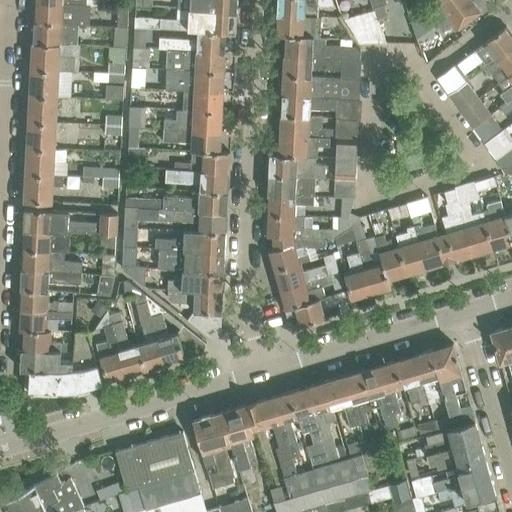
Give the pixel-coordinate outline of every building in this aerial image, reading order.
[(83,3),(63,2),(35,0),(34,21),(76,23),(87,24),(88,3),(83,3)] [(176,0),(176,8),(209,10),(237,11),(237,0),(176,0)] [(331,0),(277,0),(277,13),(316,15),(317,5),(321,5),(333,6),(331,0)] [(370,0),(373,7),(374,7),(378,18),(387,15),(383,4),(387,3),(385,0),(370,0)] [(418,0),(407,8),(415,19),(429,8),(422,0),(418,0)] [(415,19),(411,22),(417,38),(436,24),(442,32),(451,24),(456,30),(459,27),(480,11),(471,0),(439,0),(438,1),(429,8),(415,19)] [(126,26),(128,5),(118,5),(116,25),(126,26)] [(237,11),(209,10),(176,8),(176,17),(134,15),(133,27),(135,27),(147,27),(198,29),(226,31),(226,32),(236,32),(237,11)] [(344,17),(359,42),(372,42),(386,41),(374,9),(344,17)] [(276,34),(286,35),(286,34),(313,36),(313,37),(320,37),(321,16),(316,15),(277,13),(276,34)] [(75,44),(76,23),(34,21),(33,41),(60,43),(75,44)] [(126,26),(116,25),(114,25),(113,44),(125,45),(126,26)] [(511,47),(511,33),(506,26),(475,49),(483,59),(478,63),(483,69),(484,69),(511,47)] [(146,46),(147,27),(135,27),(133,46),(150,47),(146,46)] [(158,48),(166,48),(225,52),(226,32),(226,31),(198,29),(197,37),(159,35),(158,48)] [(286,34),(286,35),(285,55),(323,57),(360,59),(360,49),(356,45),(353,45),(324,43),(324,37),(320,37),(313,37),(313,36),(286,34)] [(32,67),(59,68),(73,69),(74,57),(59,57),(60,43),(33,41),(32,67)] [(132,66),(145,67),(149,67),(150,47),(133,46),(132,66)] [(500,82),(509,76),(511,73),(511,47),(484,69),(490,76),(493,73),(500,82)] [(224,72),(225,52),(166,48),(165,68),(185,69),(224,72)] [(360,59),(323,57),(285,55),(284,74),(311,75),(311,68),(340,69),(340,77),(360,78),(361,59),(360,59)] [(108,71),(124,72),(124,62),(108,61),(108,71)] [(457,62),(437,77),(450,95),(470,80),(457,62)] [(145,84),(145,67),(132,66),(131,85),(142,86),(142,84),(145,84)] [(57,95),(59,68),(32,67),(31,94),(57,95)] [(223,91),(224,72),(185,69),(184,89),(223,91)] [(123,81),(124,72),(108,71),(108,81),(123,81)] [(284,74),(283,93),(359,97),(360,78),(340,77),(311,75),(284,74)] [(470,80),(450,95),(455,103),(461,111),(482,96),(470,80)] [(122,99),(123,85),(106,84),(105,98),(122,99)] [(131,85),(130,106),(141,106),(142,86),(131,85)] [(222,110),(223,91),(184,89),(183,108),(222,110)] [(320,108),(335,109),(335,117),(358,118),(359,97),(283,93),(282,114),(310,115),(310,108),(320,108)] [(29,119),(56,120),(57,95),(31,94),(29,119)] [(482,96),(461,111),(473,127),(494,112),(482,96)] [(511,99),(508,102),(501,107),(506,114),(511,109),(511,99)] [(221,131),(222,110),(183,108),(176,108),(176,118),(130,115),(129,125),(139,126),(163,127),(221,131)] [(494,112),(473,127),(484,142),(505,127),(494,112)] [(105,123),(121,124),(122,114),(106,113),(105,123)] [(282,114),(281,134),(324,136),(325,128),(320,128),(320,124),(323,123),(323,116),(310,115),(282,114)] [(337,137),(358,138),(358,118),(335,117),(334,137),(337,137)] [(29,119),(28,145),(55,147),(56,120),(29,119)] [(121,133),(121,124),(105,123),(105,133),(121,133)] [(138,146),(139,126),(129,125),(128,146),(138,146)] [(221,131),(163,127),(162,140),(192,141),(191,150),(201,150),(220,151),(220,150),(221,131)] [(511,136),(505,127),(484,142),(497,158),(511,146),(511,136)] [(280,153),(280,154),(315,156),(317,156),(318,144),(329,144),(330,137),(324,136),(281,134),(280,153)] [(337,137),(336,157),(356,158),(358,138),(337,137)] [(53,173),(55,147),(28,145),(26,172),(53,173)] [(128,146),(127,161),(145,162),(146,146),(138,146),(128,146)] [(511,146),(497,158),(503,169),(511,165),(511,146)] [(119,163),(120,150),(105,149),(104,162),(119,163)] [(230,151),(220,150),(220,151),(201,150),(191,150),(191,162),(190,170),(229,172),(230,151)] [(270,153),(269,172),(308,174),(307,176),(313,176),(323,177),(324,168),(324,162),(315,162),(315,156),(280,154),(280,153),(270,153)] [(336,157),(335,177),(355,178),(356,158),(336,157)] [(140,165),(127,164),(126,182),(139,182),(140,165)] [(511,165),(503,169),(505,173),(511,173),(511,165)] [(103,176),(118,176),(119,167),(103,166),(103,176)] [(228,192),(229,172),(190,170),(166,168),(165,182),(200,184),(199,190),(228,192)] [(26,172),(25,199),(52,201),(53,186),(63,186),(64,174),(53,173),(26,172)] [(307,176),(308,174),(269,172),(268,193),(312,195),(313,176),(307,176)] [(493,175),(475,181),(478,189),(496,184),(493,175)] [(118,186),(118,176),(103,176),(102,185),(118,186)] [(334,196),(342,196),(355,197),(355,178),(335,177),(334,196)] [(480,197),(478,189),(475,181),(454,188),(474,253),(494,247),(483,209),(473,213),(469,200),(480,197)] [(449,214),(442,216),(447,232),(442,233),(450,260),(474,253),(454,188),(445,191),(448,202),(446,203),(449,214)] [(227,212),(228,192),(199,190),(199,197),(163,195),(163,199),(162,208),(227,212)] [(312,203),(312,195),(268,193),(267,214),(303,215),(303,203),(312,203)] [(125,205),(138,206),(158,207),(162,208),(163,199),(126,196),(125,205)] [(342,196),(341,217),(348,218),(350,211),(355,197),(342,196)] [(422,221),(416,198),(407,201),(411,213),(414,224),(421,222),(422,221)] [(488,208),(483,209),(494,247),(511,242),(504,215),(500,200),(487,204),(488,208)] [(138,226),(138,206),(125,205),(124,225),(138,226)] [(227,212),(162,208),(158,207),(158,219),(198,221),(198,230),(226,231),(227,212)] [(70,219),(70,210),(25,208),(24,227),(69,229),(101,231),(115,232),(116,212),(99,212),(99,221),(70,219)] [(267,214),(266,234),(273,234),(273,233),(295,234),(295,235),(324,237),(335,237),(334,236),(351,225),(360,215),(350,211),(348,218),(341,217),(337,217),(336,229),(302,227),(303,215),(267,214)] [(360,215),(351,225),(355,239),(355,240),(366,237),(360,215)] [(442,233),(438,234),(435,223),(422,226),(421,222),(414,224),(427,267),(450,260),(442,233)] [(396,234),(400,246),(407,273),(427,267),(414,224),(407,226),(408,230),(396,234)] [(123,245),(137,246),(138,226),(124,225),(123,245)] [(334,236),(335,237),(337,244),(355,239),(351,225),(334,236)] [(24,227),(23,247),(64,249),(68,249),(69,229),(24,227)] [(154,248),(159,248),(225,252),(226,231),(198,230),(184,229),(183,239),(155,237),(154,248)] [(114,246),(115,232),(101,231),(101,245),(114,246)] [(323,247),(324,237),(295,235),(295,234),(273,233),(273,234),(275,248),(268,250),(274,270),(300,262),(310,259),(306,246),(323,247)] [(388,278),(407,273),(400,246),(394,247),(391,238),(386,240),(384,233),(376,235),(388,278)] [(355,240),(358,251),(371,294),(391,288),(388,278),(376,235),(375,234),(366,237),(355,240)] [(121,264),(135,265),(137,246),(123,245),(121,264)] [(23,247),(22,268),(79,271),(80,261),(63,260),(64,249),(23,247)] [(159,248),(158,267),(182,269),(224,272),(225,252),(159,248)] [(351,271),(344,273),(352,300),(371,294),(358,251),(346,255),(351,271)] [(103,252),(102,273),(114,274),(115,253),(103,252)] [(302,270),(300,262),(274,270),(279,289),(330,274),(338,272),(333,253),(324,255),(326,263),(302,270)] [(135,265),(121,264),(122,268),(143,285),(145,284),(145,266),(135,265)] [(22,268),(21,287),(48,288),(48,281),(79,282),(79,271),(22,268)] [(168,280),(167,289),(223,291),(224,272),(182,269),(181,280),(168,280)] [(334,288),(343,286),(338,272),(330,274),(332,282),(334,288)] [(110,295),(114,274),(102,273),(100,273),(96,293),(110,295)] [(330,274),(279,289),(285,309),(326,296),(326,295),(323,285),(332,282),(330,274)] [(21,287),(19,307),(72,310),(72,302),(58,301),(47,301),(48,288),(21,287)] [(221,330),(223,291),(167,289),(167,298),(171,301),(194,302),(193,311),(187,318),(210,337),(221,330)] [(326,296),(285,309),(287,317),(297,314),(300,324),(300,325),(327,317),(323,306),(338,302),(338,303),(339,303),(342,313),(350,310),(344,290),(326,295),(326,296)] [(138,298),(135,303),(146,342),(139,344),(146,370),(165,365),(147,300),(145,293),(143,291),(138,298)] [(166,310),(145,293),(147,300),(165,365),(202,354),(206,342),(183,324),(177,331),(168,334),(162,312),(166,310)] [(97,299),(91,307),(102,314),(107,306),(97,299)] [(19,307),(18,329),(23,329),(23,327),(46,328),(47,317),(58,317),(71,318),(72,310),(19,307)] [(102,326),(112,323),(109,313),(107,308),(95,327),(96,328),(102,326)] [(109,313),(112,323),(126,376),(146,370),(139,344),(130,347),(120,310),(109,313)] [(106,339),(96,342),(107,381),(108,381),(126,376),(112,323),(102,326),(106,339)] [(508,360),(511,374),(511,331),(510,325),(492,331),(500,362),(508,360)] [(23,329),(22,348),(60,350),(69,350),(70,343),(61,342),(61,341),(50,341),(51,329),(46,328),(23,327),(23,329)] [(72,368),(57,369),(48,369),(48,370),(30,369),(29,389),(57,391),(77,390),(103,382),(88,330),(74,330),(72,368)] [(453,342),(431,349),(446,396),(452,415),(454,421),(455,425),(475,419),(471,404),(462,407),(458,393),(467,390),(461,371),(453,342)] [(60,359),(60,350),(22,348),(21,369),(30,369),(48,370),(48,369),(57,369),(72,368),(72,360),(64,359),(60,359)] [(431,349),(415,354),(429,401),(446,396),(431,349)] [(415,354),(395,359),(403,384),(406,383),(412,402),(419,400),(420,403),(429,401),(415,354)] [(395,359),(378,364),(392,412),(402,409),(395,387),(403,384),(395,359)] [(378,364),(361,369),(371,403),(379,400),(387,428),(396,425),(392,412),(378,364)] [(361,369),(345,374),(359,422),(369,419),(365,406),(372,404),(361,369)] [(350,424),(359,422),(345,374),(325,380),(333,405),(344,402),(350,424)] [(325,380),(308,385),(325,440),(328,450),(330,458),(339,456),(347,453),(344,443),(336,445),(328,420),(336,418),(332,406),(333,405),(325,380)] [(315,443),(325,440),(308,385),(290,390),(298,416),(303,432),(311,430),(315,443)] [(292,418),(298,416),(290,390),(275,395),(293,455),(302,453),(298,440),(292,418)] [(275,395),(246,403),(254,429),(271,424),(278,446),(277,446),(281,459),(286,476),(298,472),(293,455),(275,395)] [(256,433),(254,429),(246,403),(222,410),(232,443),(239,466),(244,484),(255,481),(250,464),(258,462),(250,435),(256,433)] [(222,410),(193,419),(195,427),(200,443),(213,487),(235,481),(234,477),(236,476),(229,455),(216,458),(213,449),(232,443),(222,410)] [(452,415),(440,418),(442,424),(454,421),(452,415)] [(421,431),(437,426),(435,420),(435,418),(418,423),(421,431)] [(425,443),(427,451),(480,436),(475,419),(455,425),(426,433),(428,442),(425,443)] [(417,432),(415,424),(398,429),(400,437),(417,432)] [(138,484),(194,468),(183,430),(115,449),(127,488),(138,484)] [(382,435),(373,437),(377,448),(385,446),(382,435)] [(485,455),(480,436),(427,451),(431,466),(438,465),(439,468),(458,463),(458,464),(485,456),(485,455)] [(364,438),(347,443),(350,452),(367,447),(364,438)] [(425,443),(415,446),(417,454),(427,451),(425,443)] [(313,464),(330,458),(328,450),(310,455),(313,464)] [(286,494),(275,497),(279,511),(287,511),(303,508),(324,501),(346,495),(369,488),(372,487),(361,453),(314,467),(298,472),(286,476),(291,492),(286,494)] [(420,473),(415,455),(408,456),(406,457),(412,476),(420,473)] [(418,497),(424,495),(438,491),(491,476),(485,456),(458,464),(461,474),(423,484),(421,477),(413,479),(418,497)] [(194,468),(138,484),(144,506),(200,489),(194,468)] [(10,511),(67,511),(80,506),(84,504),(71,477),(62,481),(57,472),(48,477),(4,499),(10,511)] [(496,494),(491,476),(438,491),(440,499),(452,495),(455,505),(496,494)] [(406,477),(388,483),(392,496),(393,501),(411,496),(406,477)] [(107,482),(111,492),(122,488),(118,478),(107,482)] [(372,487),(369,488),(373,502),(392,496),(388,483),(372,487)] [(369,488),(346,495),(350,508),(373,502),(369,488)] [(144,506),(128,511),(192,511),(206,508),(200,489),(144,506)] [(346,495),(324,501),(327,511),(336,511),(350,508),(346,495)] [(418,497),(412,498),(415,511),(425,511),(421,496),(418,497)] [(252,511),(250,502),(249,502),(247,497),(219,506),(216,506),(218,511),(252,511)] [(479,508),(480,511),(500,511),(497,497),(478,503),(479,508)]
